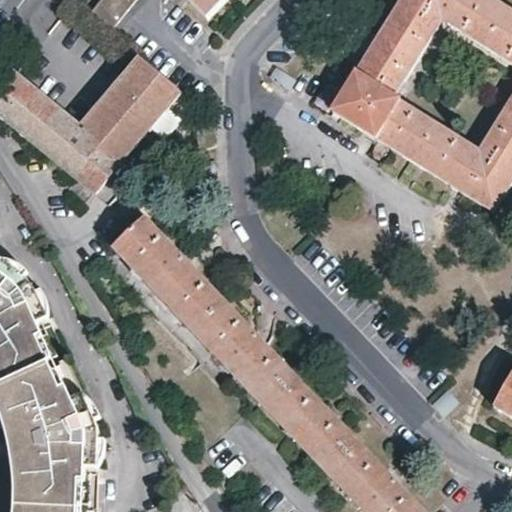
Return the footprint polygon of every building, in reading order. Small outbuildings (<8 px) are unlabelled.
[(103,0),(89,17),(110,34),(138,0),(103,0)] [(186,0),(207,21),(227,0),(186,0)] [(494,213),(511,184),(511,11),(493,0),(402,0),(332,112),(494,213)] [(7,68),(0,76),(0,116),(96,197),(181,95),(141,61),(125,80),(115,93),(105,85),(96,96),(88,106),(97,113),(83,129),(69,118),(7,68)] [(146,220),(114,250),(365,511),(425,511),(392,477),(287,368),(223,301),(180,256),(146,220)] [(0,357),(4,355),(16,378),(27,405),(19,409),(24,430),(31,429),(34,445),(28,447),(29,457),(30,471),(38,470),(38,498),(37,511),(85,511),(86,509),(86,494),(87,471),(87,458),(95,458),(95,448),(108,448),(109,435),(108,428),(105,414),(100,402),(89,407),(84,395),(78,382),(72,384),(64,366),(59,355),(48,334),(42,323),(49,319),(44,309),(54,303),(49,293),(41,280),(32,268),(23,277),(13,269),(0,258),(0,357)] [(24,258),(13,269),(23,277),(32,268),(41,280),(46,275),(35,264),(24,258)] [(55,289),(49,293),(54,303),(44,309),(49,319),(60,313),(55,289)] [(55,332),(49,319),(42,323),(48,334),(55,332)] [(55,332),(48,334),(59,355),(68,350),(58,330),(55,332)] [(0,377),(8,398),(18,432),(24,430),(19,409),(27,405),(16,378),(4,355),(0,357),(0,377)] [(73,362),(64,366),(72,384),(78,382),(81,379),(73,362)] [(511,379),(496,408),(511,416),(511,379)] [(97,389),(84,395),(89,407),(100,402),(105,414),(110,411),(97,389)] [(24,430),(18,432),(16,433),(14,435),(12,442),(16,447),(21,449),(28,447),(34,445),(31,429),(24,430)] [(113,435),(109,435),(108,448),(95,448),(95,458),(108,458),(113,435)] [(38,470),(30,471),(29,457),(28,447),(21,449),(23,462),(24,490),(23,506),(22,511),(37,511),(38,498),(38,470)] [(98,472),(94,471),(87,471),(86,494),(97,494),(98,472)]
